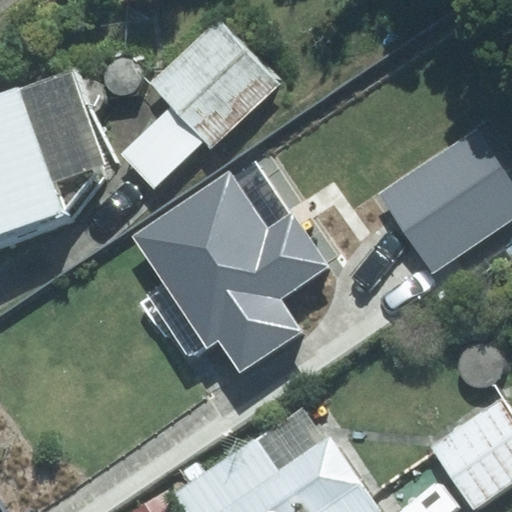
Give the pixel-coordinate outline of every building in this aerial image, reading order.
[(167,85),(191,107),(144,152),(189,198),(299,87),(233,19),(167,85)] [(0,251),(109,209),(97,180),(141,163),(103,66),(0,105),(0,251)] [(511,157),(492,129),(399,192),(456,273),(511,233),(511,157)] [(249,170),(157,237),(239,346),(250,338),(275,372),(333,329),(310,297),(357,263),(319,212),(314,215),(278,165),(256,181),(249,170)] [(511,407),(456,443),(499,508),(511,499),(511,407)] [(323,409),(202,492),(215,511),(404,511),(406,511),(354,435),(345,441),(323,409)] [(178,491),(148,511),(186,511),(191,509),(178,491)]
